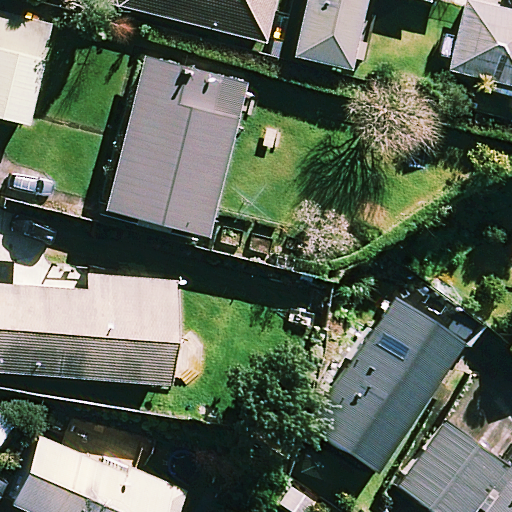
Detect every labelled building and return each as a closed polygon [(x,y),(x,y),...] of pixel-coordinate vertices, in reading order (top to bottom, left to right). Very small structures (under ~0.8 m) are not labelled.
[(107,0),(106,7),(260,44),(270,0),(107,0)] [(300,0),(286,58),(344,72),(361,0),(407,0),(425,4),(425,0),(300,0)] [(511,15),(463,4),(447,73),(511,88),(511,97),(508,114),(511,114),(511,15)] [(47,28),(0,16),(0,120),(23,126),(47,28)] [(239,87),(137,62),(99,214),(201,240),(239,87)] [(172,285),(86,278),(85,294),(0,287),(0,374),(164,387),(172,285)] [(457,347),(394,304),(307,433),(371,475),(457,347)] [(511,511),(511,473),(511,475),(444,425),(397,490),(426,511),(511,511)] [(168,511),(175,496),(33,437),(3,508),(13,511),(168,511)]
